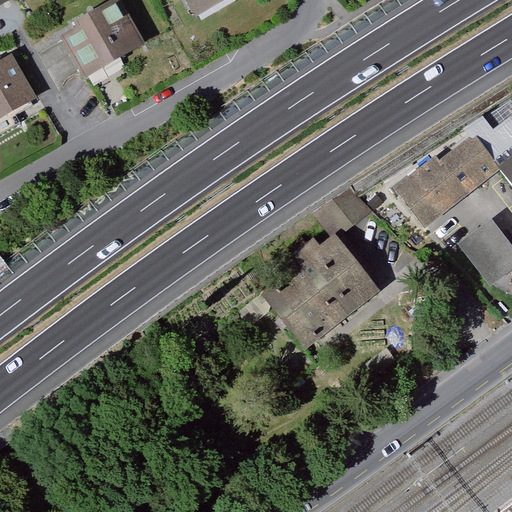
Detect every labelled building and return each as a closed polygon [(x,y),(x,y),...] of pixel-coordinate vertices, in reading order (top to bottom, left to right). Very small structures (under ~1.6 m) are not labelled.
[(20,0),(0,0),(0,14),(22,3),(20,0)] [(182,0),(192,17),(223,0),(182,0)] [(127,2),(65,37),(92,87),(155,51),(127,2)] [(13,55),(0,62),(0,125),(40,102),(13,55)] [(511,152),(489,124),(400,194),(438,241),(511,182),(511,152)] [(325,217),(345,241),(374,221),(358,210),(352,199),(325,217)] [(494,294),(511,281),(511,242),(502,228),(465,254),(494,294)] [(341,242),(263,302),(311,363),(389,304),(341,242)]
